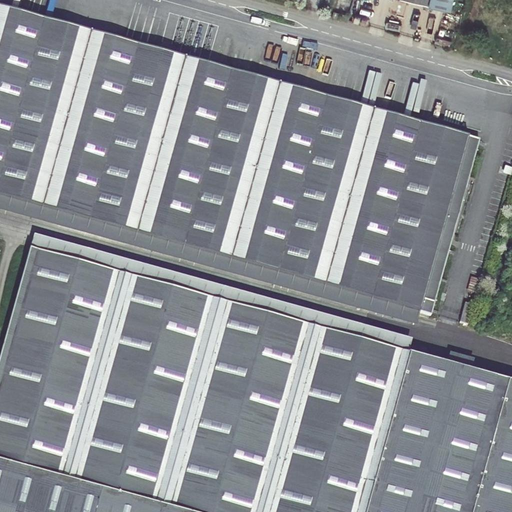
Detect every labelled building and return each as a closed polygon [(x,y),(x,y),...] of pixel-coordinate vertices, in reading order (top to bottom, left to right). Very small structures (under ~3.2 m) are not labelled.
[(353,0),(350,15),(348,21),(362,24),(368,0),(353,0)] [(415,0),(452,8),(454,0),(415,0)] [(39,7),(36,18),(65,26),(68,15),(39,7)] [(0,196),(418,313),(430,316),(478,141),(441,131),(412,123),(347,105),(318,97),(253,79),(256,67),(187,47),(183,59),(159,53),(130,44),(65,26),(36,18),(0,8),(0,196)] [(334,11),(333,16),(348,21),(350,15),(334,11)] [(133,33),(130,44),(159,53),(162,41),(133,33)] [(322,85),(318,97),(347,105),(351,93),(322,85)] [(416,111),(412,123),(441,131),(445,119),(416,111)] [(511,163),(511,155),(504,154),(502,161),(511,163)] [(418,313),(0,196),(0,211),(415,327),(417,319),(418,313)] [(31,244),(29,250),(406,354),(409,341),(33,236),(31,244)] [(29,250),(0,354),(0,511),(511,511),(511,383),(470,372),(445,365),(406,354),(29,250)] [(478,295),(482,280),(471,278),(467,292),(478,295)] [(467,325),(473,306),(464,303),(459,322),(467,325)] [(449,353),(445,365),(470,372),(473,360),(449,353)]
